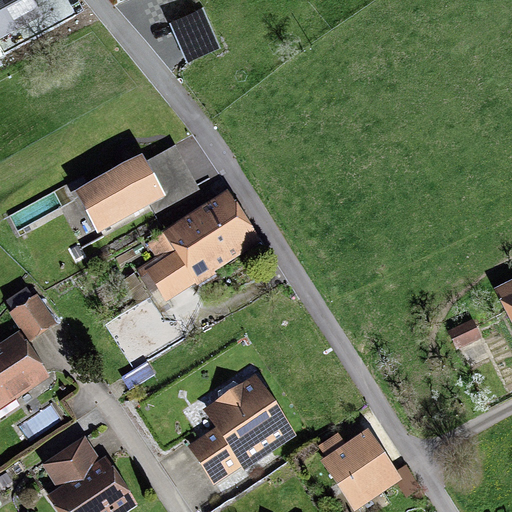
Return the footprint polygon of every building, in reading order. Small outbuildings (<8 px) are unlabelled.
[(0,0),(0,63),(0,64),(0,63),(0,35),(40,15),(31,0),(0,0)] [(170,20),(186,61),(220,48),(204,6),(170,20)] [(175,146),(144,163),(165,200),(150,208),(154,216),(200,191),(175,146)] [(73,195),(96,237),(150,208),(165,200),(144,163),(142,158),(73,195)] [(260,243),(227,191),(146,242),(155,257),(136,269),(142,279),(147,275),(165,303),(194,285),(197,289),(217,277),(214,272),(260,243)] [(511,282),(494,291),(511,326),(511,282)] [(29,344),(57,325),(37,295),(33,298),(26,289),(6,302),(12,312),(8,315),(29,344)] [(481,339),(471,320),(446,332),(456,351),(481,339)] [(50,378),(18,332),(0,344),(0,419),(18,407),(15,402),(50,378)] [(154,375),(146,362),(120,377),(128,391),(154,375)] [(240,468),(243,472),(296,437),(255,376),(201,411),(214,430),(186,448),(213,487),(240,468)] [(398,476),(368,431),(345,446),(337,434),(317,447),(325,459),(320,463),(352,511),(356,511),(359,510),(359,511),(380,511),(391,505),(383,494),(397,485),(406,498),(420,489),(408,469),(398,476)] [(128,511),(137,506),(105,458),(99,461),(84,438),(41,467),(57,490),(46,497),(56,511),(128,511)] [(0,476),(0,481),(3,487),(12,482),(6,473),(0,476)]
